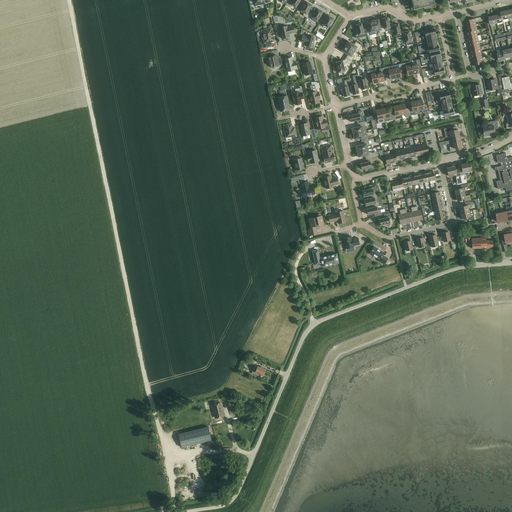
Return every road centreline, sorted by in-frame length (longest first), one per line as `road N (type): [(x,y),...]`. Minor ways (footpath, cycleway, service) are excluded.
road 1 (track): [(69,0),(150,403)]
road 2 (unclassified): [(192,511),(231,503),(239,491),(314,323),(388,294)]
road 3 (residential): [(440,160),(450,223),(390,237),(362,223)]
road 4 (residential): [(388,294),(463,266),(505,264)]
